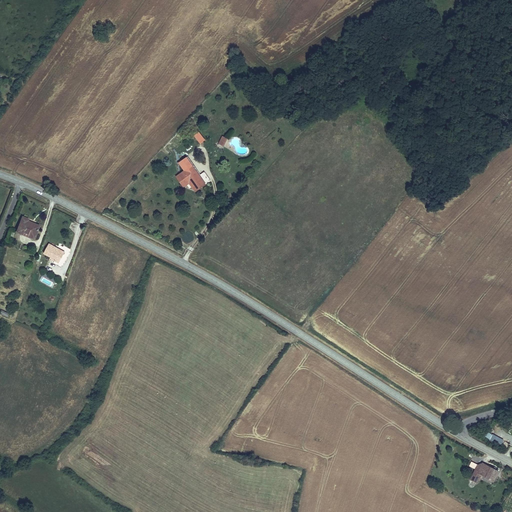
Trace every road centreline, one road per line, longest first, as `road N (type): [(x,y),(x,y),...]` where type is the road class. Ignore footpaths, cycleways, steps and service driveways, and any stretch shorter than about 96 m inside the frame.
road 1 (secondary): [(0,174),(209,277),(456,433)]
road 2 (unknown): [(180,262),(215,204),(202,145)]
